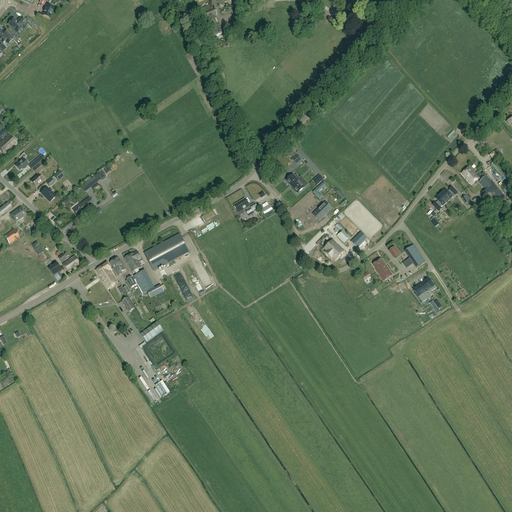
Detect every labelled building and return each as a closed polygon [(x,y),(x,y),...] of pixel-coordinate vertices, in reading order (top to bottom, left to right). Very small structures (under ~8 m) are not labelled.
[(210,0),(210,1),(208,6),(202,9),(210,29),(212,28),(220,26),(216,16),(217,16),(215,10),(214,10),(215,4),(215,3),(215,2),(216,0),(210,0)] [(198,6),(193,3),(188,5),(188,10),(193,14),(197,11),(198,6)] [(42,16),(50,19),(54,8),(47,5),(42,16)] [(182,21),(187,19),(183,10),(178,12),(182,21)] [(21,18),(17,22),(14,19),(8,24),(17,33),(22,28),(21,26),(25,22),(21,18)] [(212,28),(210,29),(213,38),(216,36),(217,37),(220,36),(220,35),(223,34),(220,26),(212,28)] [(38,32),(33,28),(29,32),(33,37),(38,32)] [(0,32),(0,41),(2,44),(5,41),(8,44),(13,39),(6,32),(4,35),(1,31),(0,32)] [(9,135),(0,143),(0,151),(4,156),(17,143),(9,135)] [(495,162),(501,157),(495,151),(489,156),(495,162)] [(41,155),(36,159),(28,166),(32,170),(44,159),(41,155)] [(292,160),(296,165),(301,161),(297,156),(292,160)] [(23,170),(28,165),(23,159),(15,166),(20,171),(22,169),(23,170)] [(43,169),(39,165),(33,170),(37,175),(43,169)] [(466,179),(474,173),(469,167),(461,174),(466,179)] [(286,180),(293,172),(290,169),(282,176),(286,180)] [(64,175),(60,171),(59,172),(54,176),(58,182),(63,177),(64,175)] [(476,174),(474,173),(466,179),(471,185),(479,179),(481,181),(479,183),(486,190),(483,193),(491,201),(500,193),(497,190),(498,190),(486,177),(486,176),(483,173),(481,175),(478,172),(476,174)] [(30,181),(36,187),(43,181),(38,175),(30,181)] [(296,193),(297,194),(304,188),(301,184),(303,182),(296,175),(295,177),(293,175),(286,181),(294,190),(293,190),(296,194),(296,193)] [(317,185),(319,183),(323,180),(319,176),(316,179),(313,181),(317,185)] [(98,182),(94,177),(81,187),(85,192),(98,182)] [(54,182),(51,179),(46,183),(49,187),(54,182)] [(324,182),(313,192),(320,200),(323,197),(319,193),(327,185),(324,182)] [(101,189),(98,184),(92,188),(95,193),(101,189)] [(447,192),(445,189),(440,194),(447,201),(452,197),(452,198),(454,196),(455,196),(458,193),(451,187),(449,190),(447,192)] [(46,188),(41,193),(50,202),(55,197),(46,188)] [(442,206),(447,201),(440,194),(435,199),(438,201),(436,203),(435,203),(432,205),(438,211),(441,209),(440,208),(442,206)] [(69,198),(64,202),(66,206),(72,202),(69,198)] [(81,205),(73,211),(78,217),(86,211),(86,212),(95,205),(89,198),(81,204),(81,205)] [(255,203),(249,206),(245,199),(234,206),(238,213),(246,209),(247,210),(245,211),(248,215),(249,216),(254,213),(253,212),(258,209),(255,203)] [(0,209),(0,224),(1,223),(0,221),(0,216),(12,208),(8,203),(0,209)] [(16,223),(27,215),(21,207),(10,215),(16,223)] [(321,233),(328,226),(314,211),(307,218),(321,233)] [(20,239),(19,237),(14,230),(3,237),(9,245),(17,239),(18,240),(20,239)] [(344,244),(350,237),(343,230),(337,236),(344,244)] [(366,239),(360,233),(351,242),(357,248),(366,239)] [(143,253),(154,272),(189,252),(179,234),(143,253)] [(333,240),(332,241),(324,249),(326,252),(325,253),(331,259),(333,258),(335,260),(336,259),(343,266),(350,259),(340,249),(344,245),(338,238),(334,241),(333,240)] [(48,260),(43,252),(37,242),(31,246),(38,255),(47,268),(52,264),(49,259),(48,260)] [(394,246),(388,251),(395,259),(401,255),(394,246)] [(425,262),(413,246),(405,251),(416,268),(425,262)] [(132,254),(131,255),(134,260),(131,262),(136,271),(141,268),(138,261),(141,259),(137,252),(132,255),(132,254)] [(67,253),(64,255),(63,254),(58,258),(62,263),(67,259),(68,258),(67,257),(69,256),(67,253)] [(134,260),(131,255),(124,259),(132,273),(136,271),(131,262),(134,260)] [(68,273),(81,265),(75,256),(63,265),(68,273)] [(112,269),(117,277),(126,272),(118,258),(110,263),(113,269),(112,269)] [(392,275),(381,259),(372,264),(383,281),(392,275)] [(57,263),(48,269),(54,277),(54,276),(58,282),(63,278),(60,272),(62,271),(57,263)] [(96,271),(108,288),(117,283),(110,271),(112,270),(108,264),(96,271)] [(145,271),(140,273),(154,298),(164,292),(161,285),(154,288),(145,271)] [(154,298),(140,273),(133,276),(143,294),(147,292),(151,299),(154,298)] [(137,285),(132,277),(126,280),(130,289),(137,285)] [(424,283),(422,285),(426,292),(429,290),(430,292),(435,288),(428,279),(423,282),(424,283)] [(423,294),(426,292),(422,285),(419,287),(418,286),(413,290),(420,299),(425,296),(423,294)] [(133,298),(133,297),(126,286),(123,288),(130,299),(131,301),(134,299),(133,298)] [(127,298),(122,302),(129,312),(134,309),(127,298)] [(136,308),(140,315),(142,314),(138,307),(137,307),(136,305),(134,306),(135,308),(136,308)] [(147,343),(163,331),(157,322),(141,334),(147,343)] [(164,379),(167,383),(178,377),(175,372),(164,379)]
